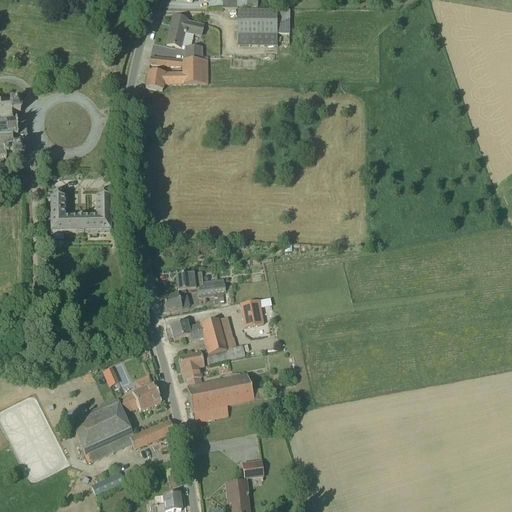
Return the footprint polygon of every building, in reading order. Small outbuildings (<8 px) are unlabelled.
[(221,0),(221,9),(258,9),(257,0),(221,0)] [(277,47),(277,35),(289,35),(289,11),(238,11),(238,47),(277,47)] [(166,47),(177,49),(181,50),(181,49),(184,50),(184,62),(183,62),(202,62),(201,48),(190,48),(193,37),(201,38),(203,28),(187,24),(187,22),(173,19),(166,47)] [(183,69),(183,76),(183,87),(208,86),(208,62),(202,62),(183,62),(150,59),(149,66),(183,69)] [(183,87),(183,76),(165,76),(166,76),(148,73),(146,90),(163,93),(164,87),(183,87)] [(0,181),(5,181),(3,162),(6,162),(5,157),(12,157),(12,160),(23,159),(22,147),(13,148),(12,139),(17,139),(15,124),(12,124),(11,115),(20,114),(19,103),(8,104),(9,108),(1,109),(0,106),(0,181)] [(99,193),(99,199),(96,199),(96,220),(63,220),(63,199),(62,199),(62,194),(53,194),(54,199),(50,199),(50,233),(110,234),(110,199),(108,199),(108,193),(99,193)] [(197,290),(203,290),(201,274),(188,275),(176,277),(178,292),(185,292),(197,290)] [(203,284),(204,290),(217,288),(224,287),(223,282),(223,281),(203,284)] [(217,288),(204,290),(203,290),(197,290),(198,294),(198,297),(198,300),(213,298),(214,307),(224,306),(223,296),(225,296),(224,287),(217,288)] [(182,309),(189,307),(185,292),(178,292),(178,296),(163,300),(166,313),(174,311),(175,312),(182,310),(182,309)] [(260,325),(255,302),(241,305),(245,328),(260,325)] [(170,328),(174,342),(189,338),(191,344),(203,341),(210,366),(245,357),(242,348),(236,349),(234,340),(233,340),(228,319),(219,321),(189,329),(187,323),(170,328)] [(187,383),(189,391),(203,387),(201,380),(203,379),(200,370),(205,369),(201,355),(179,360),(182,372),(185,383),(187,383)] [(196,425),(228,418),(226,408),(253,402),(264,401),(262,390),(250,392),(247,377),(203,387),(189,391),(188,391),(196,425)] [(273,379),(275,389),(285,387),(283,377),(273,379)] [(117,402),(122,415),(123,416),(137,409),(139,414),(160,405),(149,378),(135,384),(139,392),(117,402)] [(70,422),(85,456),(88,464),(91,463),(92,464),(133,446),(129,438),(129,437),(131,436),(123,416),(122,415),(117,402),(70,422)] [(133,446),(135,451),(172,436),(169,421),(129,438),(133,446)] [(243,467),(245,481),(263,479),(261,465),(243,467)] [(247,483),(245,483),(226,486),(229,501),(230,511),(249,511),(248,497),(249,497),(247,483)] [(163,505),(156,506),(149,507),(149,511),(180,511),(179,496),(162,498),(163,505)]
